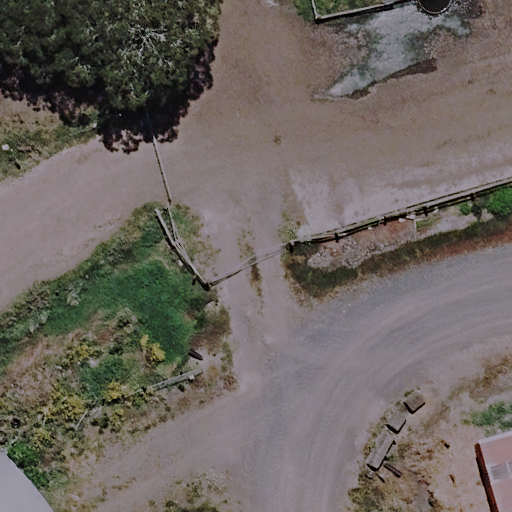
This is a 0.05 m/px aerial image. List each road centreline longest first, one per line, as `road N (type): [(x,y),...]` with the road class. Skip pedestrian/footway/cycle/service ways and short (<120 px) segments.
road 1 (track): [(0,346),(471,0)]
road 2 (track): [(275,139),(375,511)]
